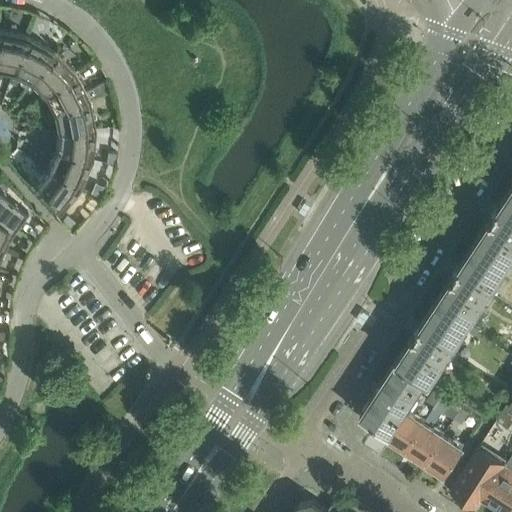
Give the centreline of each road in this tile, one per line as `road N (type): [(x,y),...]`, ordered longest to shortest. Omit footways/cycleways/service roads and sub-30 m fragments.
road 1 (residential): [(409,511),(307,446),(315,421),(511,123)]
road 2 (residential): [(76,250),(121,193),(133,113),(104,44),(46,0)]
road 3 (residential): [(269,364),(218,374),(177,367),(76,250)]
road 4 (tertiary): [(269,364),(391,170)]
road 5 (residential): [(0,429),(19,379),(32,293),(76,250)]
road 6 (tertiary): [(475,0),(413,101),(391,170)]
road 7 (tertiary): [(391,170),(458,122),(511,40)]
road 8 (tertiary): [(202,472),(253,424),(269,364)]
road 9 (tertiary): [(269,364),(225,406),(202,472)]
